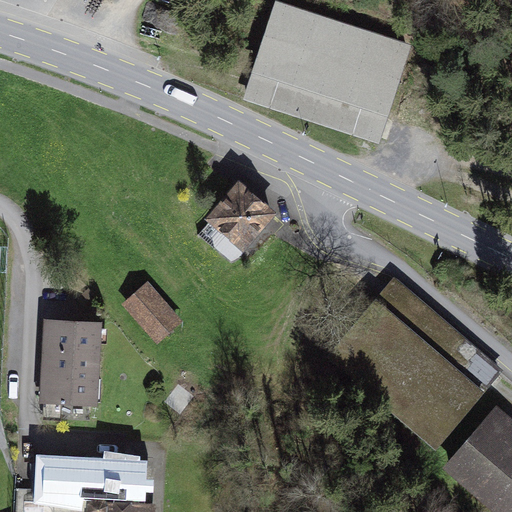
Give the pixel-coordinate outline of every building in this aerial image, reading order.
[(407,48),(280,6),(249,99),(376,141),(384,118),(407,48)] [(236,190),(211,220),(243,247),(262,225),(271,214),(239,186),(236,190)] [(436,445),(499,370),(396,283),(385,296),(333,358),(436,445)] [(148,287),(127,305),(159,340),(179,322),(148,287)] [(98,326),(48,324),(44,419),(61,420),(61,400),(100,402),(101,381),(96,380),(98,326)] [(511,511),(511,438),(491,420),(450,467),(502,511),(511,511)] [(147,461),(38,455),(37,464),(31,464),(35,504),(83,511),(150,511),(151,508),(146,508),(147,461)]
